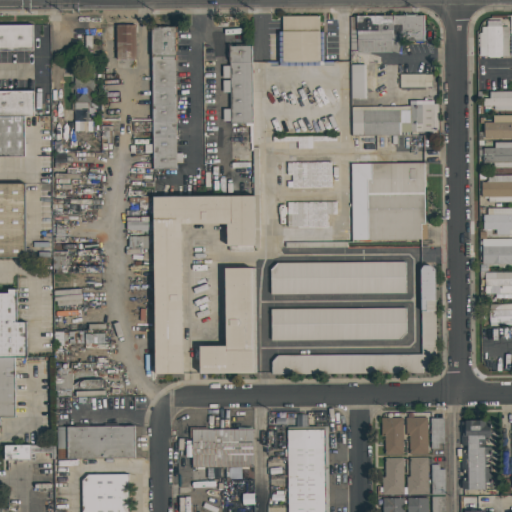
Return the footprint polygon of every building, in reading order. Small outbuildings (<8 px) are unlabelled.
[(423,15),(423,41),(401,41),(400,54),(392,52),(357,52),(356,48),(350,48),(349,17),(356,17),(356,16),(423,15)] [(282,16),(319,16),(319,32),(323,32),(323,65),(279,65),(278,31),(282,31),(282,16)] [(487,21),(501,20),(501,27),(508,26),(509,58),(479,58),(479,33),(481,33),(481,27),(487,27),(487,21)] [(116,25),(136,25),(136,60),(116,60),(116,25)] [(0,27),(35,27),(35,53),(0,53),(0,27)] [(151,28),(174,27),(176,153),(182,153),(182,163),(176,163),(176,169),(153,169),(151,28)] [(229,46),(251,46),(252,123),(230,123),(230,121),(223,121),(223,109),(230,109),(230,92),(223,92),(223,80),(229,80),(229,78),(222,78),(222,66),(229,66),(229,46)] [(350,98),(350,65),(365,65),(365,98),(350,98)] [(400,74),(431,74),(431,87),(425,87),(425,90),(400,90),(400,74)] [(74,78),(93,77),(93,91),(91,91),(91,103),(96,103),(96,113),(88,114),(88,120),(74,120),(74,78)] [(483,98),(489,98),(489,91),(511,91),(511,110),(493,111),(493,106),(490,106),(490,112),(484,112),(484,106),(483,106),(483,98)] [(0,93),(36,93),(36,118),(26,118),(0,118),(0,93)] [(352,135),(352,107),(409,106),(409,100),(433,100),(433,104),(438,104),(438,132),(417,132),(417,135),(352,135)] [(484,122),(493,122),(493,116),(511,115),(511,138),(484,138),(484,122)] [(0,118),(0,159),(27,159),(26,118),(0,118)] [(483,148),(494,148),(494,142),(511,142),(511,168),(492,168),(492,163),(483,163),(483,148)] [(287,162),(331,162),(331,188),(287,188),(287,181),(291,181),(291,175),(287,175),(287,162)] [(351,164),(424,163),(425,224),(421,224),(421,239),(352,240),(351,164)] [(481,182),(487,182),(487,175),(511,175),(511,202),(488,202),(488,197),(482,197),(481,182)] [(0,184),(25,184),(25,257),(0,257),(0,184)] [(156,199),(257,198),(257,248),(229,248),(229,227),(184,227),(185,376),(157,376),(156,199)] [(287,202),(336,202),(336,214),(327,214),(327,227),(287,227),(287,202)] [(483,215),(487,215),(487,208),(511,208),(511,234),(495,234),(495,229),(483,229),(483,215)] [(482,239),(511,238),(511,264),(482,264),(482,239)] [(270,294),(270,270),(277,263),(405,262),(405,293),(270,294)] [(271,374),(271,361),(277,356),(421,354),(420,269),(423,265),(429,265),(435,269),(435,354),(422,373),(271,374)] [(227,271),(257,270),(257,376),(202,376),(202,348),(228,348),(227,271)] [(484,272),(511,272),(511,298),(495,298),(495,294),(485,294),(484,272)] [(0,293),(8,293),(8,290),(17,289),(17,322),(26,322),(27,357),(14,358),(0,358),(0,293)] [(489,304),(511,304),(511,325),(489,326),(489,304)] [(270,309),(405,308),(406,339),(271,340),(270,309)] [(0,358),(14,358),(15,417),(0,417),(0,358)] [(381,418),(402,417),(403,455),(384,455),(384,436),(381,437),(381,418)] [(405,418),(427,417),(427,454),(409,455),(409,436),(405,436),(405,418)] [(430,418),(443,418),(444,444),(438,444),(438,449),(431,449),(430,418)] [(460,420),(490,420),(490,437),(485,437),(485,446),(490,446),(490,458),(485,458),(485,464),(491,464),(491,474),(495,474),(495,484),(491,484),(492,487),(485,487),(485,490),(461,490),(461,477),(466,477),(466,474),(461,474),(461,449),(466,449),(466,446),(461,446),(460,420)] [(134,426),(134,458),(57,459),(57,427),(134,426)] [(288,511),(287,427),(327,426),(328,511),(288,511)] [(194,432),(254,432),(254,469),(194,469),(194,432)] [(4,445),(54,445),(54,459),(49,459),(49,453),(34,453),(34,460),(5,461),(4,445)] [(403,457),(403,494),(382,495),(382,478),(385,478),(385,458),(403,457)] [(427,457),(428,494),(406,494),(406,476),(409,476),(409,457),(427,457)] [(431,464),(439,464),(439,469),(444,469),(445,495),(431,495),(431,464)] [(88,474),(127,474),(127,511),(82,511),(82,480),(88,474)] [(431,511),(431,496),(445,496),(445,511),(431,511)] [(382,511),(382,498),(403,498),(403,511),(382,511)] [(407,511),(407,498),(428,498),(428,511),(407,511)]
